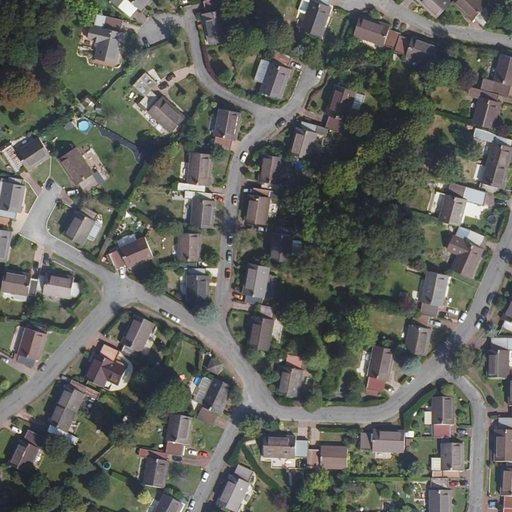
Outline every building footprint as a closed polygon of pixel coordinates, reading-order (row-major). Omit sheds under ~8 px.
[(116,11),(125,2),(122,0),(118,0),(117,1),(116,0),(110,6),(116,11)] [(139,13),(150,0),(123,0),(125,1),(125,2),(116,11),(128,21),(137,11),(139,13)] [(228,42),(221,11),(220,11),(217,0),(215,0),(201,4),(203,15),(200,16),(207,47),(228,42)] [(310,0),(309,3),(308,3),(297,32),(319,39),(329,10),(326,9),(329,0),(310,0)] [(480,29),(490,18),(481,10),(482,8),(473,0),(451,0),(448,4),(442,0),(414,0),(415,0),(413,3),(433,21),(447,5),(468,24),(471,21),(480,29)] [(303,17),(308,3),(301,1),(296,14),(303,17)] [(94,15),(91,27),(88,26),(85,42),(95,45),(99,30),(101,30),(104,18),(94,15)] [(113,65),(120,35),(118,35),(121,23),(104,18),(101,30),(99,30),(95,45),(91,59),(113,65)] [(385,31),(386,28),(356,18),(350,38),(379,47),(379,49),(390,52),(391,54),(402,57),(402,59),(428,67),(434,47),(408,38),(407,41),(395,37),(396,35),(385,31)] [(279,101),(289,72),(285,70),(289,59),(273,53),(269,66),(259,62),(252,83),(260,86),(258,93),(279,101)] [(492,83),(488,95),(496,97),(505,99),(508,87),(511,88),(511,85),(511,60),(497,56),(490,82),(492,83)] [(451,60),(445,58),(443,65),(450,67),(451,60)] [(183,117),(159,98),(157,100),(148,93),(154,86),(141,75),(129,89),(142,100),(138,106),(147,113),(145,115),(169,134),(183,117)] [(353,96),(353,94),(332,88),(324,116),(325,119),(322,130),(326,131),(339,134),(343,123),(345,124),(348,112),(353,96)] [(490,132),(497,105),(494,105),(496,97),(488,95),(477,91),(466,88),(464,96),(476,100),(469,126),(490,132)] [(357,114),(362,99),(353,96),(348,112),(357,114)] [(85,99),(78,105),(85,113),(92,106),(85,99)] [(234,141),(239,114),(218,111),(213,137),(214,138),(212,149),(228,153),(231,141),(234,141)] [(308,162),(315,136),(324,139),(326,131),(322,130),(300,123),(298,131),(295,130),(288,155),(308,162)] [(469,139),(488,144),(490,145),(492,137),(485,134),(471,130),(469,139)] [(50,157),(38,140),(16,154),(10,146),(4,150),(18,172),(24,167),(25,168),(27,172),(50,157)] [(16,175),(25,168),(24,167),(18,172),(4,150),(10,146),(8,143),(0,147),(0,151),(1,152),(6,160),(9,164),(16,175)] [(95,175),(78,149),(60,161),(77,187),(79,186),(85,196),(100,187),(94,177),(95,175)] [(210,230),(213,203),(210,202),(211,194),(202,193),(203,186),(208,187),(211,155),(189,153),(185,184),(176,183),(175,190),(184,191),(183,199),(192,201),(189,227),(210,230)] [(259,183),(258,191),(251,190),(250,196),(248,196),(244,223),(265,225),(268,199),(268,198),(266,198),(267,192),(274,193),(275,186),(277,186),(281,159),(260,155),(256,183),(259,183)] [(358,162),(349,160),(348,167),(355,169),(358,162)] [(483,164),(475,191),(477,192),(486,195),(494,197),(496,190),(500,191),(505,170),(483,164)] [(20,213),(25,187),(23,187),(7,184),(3,184),(0,204),(0,218),(11,220),(15,221),(17,213),(20,213)] [(279,201),(280,194),(294,196),(296,188),(294,184),(289,184),(285,187),(278,185),(277,186),(275,186),(274,193),(267,192),(266,198),(268,198),(268,199),(279,201)] [(372,184),(370,193),(378,195),(383,196),(386,187),(372,184)] [(482,208),(486,195),(477,192),(475,191),(450,185),(447,198),(444,197),(439,215),(437,222),(457,228),(458,228),(465,203),(482,208)] [(439,215),(444,197),(435,194),(430,213),(439,215)] [(376,199),(364,197),(362,204),(384,207),(385,202),(375,201),(376,199)] [(86,239),(95,223),(94,222),(98,215),(83,207),(79,214),(77,212),(63,236),(82,247),(86,239)] [(0,261),(6,263),(12,233),(9,233),(11,220),(0,218),(0,261)] [(94,241),(101,229),(101,226),(95,223),(86,239),(91,242),(94,241)] [(288,263),(291,237),(301,238),(301,229),(274,226),(273,235),(270,234),(267,261),(288,263)] [(470,279),(482,251),(478,249),(483,238),(458,228),(457,228),(454,236),(452,236),(446,252),(457,256),(451,272),(470,279)] [(199,262),(199,235),(178,235),(177,262),(179,262),(179,269),(189,269),(189,277),(187,277),(186,304),(207,305),(208,277),(205,277),(205,270),(195,269),(196,262),(199,262)] [(152,259),(144,239),(119,250),(118,249),(107,253),(113,270),(126,265),(127,269),(152,259)] [(263,300),(269,268),(247,264),(242,295),(244,296),(243,304),(256,306),(260,307),(261,299),(263,300)] [(36,292),(38,280),(32,279),(32,276),(6,271),(2,292),(28,297),(29,295),(35,296),(36,292)] [(440,308),(447,277),(425,272),(418,304),(421,304),(418,316),(429,318),(435,319),(437,307),(440,308)] [(79,299),(82,284),(74,283),(74,278),(47,273),(46,276),(39,275),(38,280),(36,292),(43,293),(43,295),(70,300),(71,297),(79,299)] [(511,292),(500,319),(502,321),(499,328),(504,331),(510,333),(511,334),(511,292)] [(267,352),(273,322),(271,321),(273,309),(260,307),(256,306),(254,318),(251,317),(246,348),(267,352)] [(424,357),(429,331),(427,330),(429,318),(418,316),(412,314),(410,327),(408,326),(403,353),(424,357)] [(140,355),(153,327),(134,318),(122,345),(124,346),(121,353),(136,361),(139,354),(140,355)] [(39,362),(47,336),(26,330),(19,356),(20,356),(18,363),(34,368),(36,361),(39,362)] [(511,339),(490,338),(489,350),(487,350),(485,377),(507,378),(508,352),(511,352),(511,339)] [(104,390),(115,365),(114,364),(119,353),(104,345),(98,357),(96,356),(85,381),(104,390)] [(387,382),(393,351),(373,347),(367,377),(368,378),(366,390),(381,393),(384,381),(387,382)] [(298,398),(303,371),(301,371),(303,359),(287,356),(285,368),(281,368),(276,394),(298,398)] [(217,375),(221,366),(212,362),(208,371),(217,375)] [(221,417),(233,388),(212,378),(200,408),(201,409),(196,419),(212,426),(217,415),(221,417)] [(511,378),(509,378),(508,407),(511,407),(511,419),(497,418),(497,431),(495,431),(493,462),(511,463),(511,378)] [(65,386),(47,423),(50,425),(47,431),(75,446),(78,439),(66,432),(84,395),(98,402),(101,395),(72,381),(68,388),(65,386)] [(452,425),(452,398),(431,397),(430,425),(432,425),(432,437),(441,437),(448,438),(449,425),(452,425)] [(187,446),(191,419),(171,415),(167,442),(169,443),(167,454),(169,454),(182,456),(184,445),(187,446)] [(30,474),(42,450),(41,449),(46,438),(31,430),(25,442),(22,440),(10,464),(30,474)] [(403,452),(402,431),(373,430),(373,433),(362,433),(361,448),(372,449),(373,452),(403,452)] [(346,469),(347,448),(319,447),(319,450),(306,450),(307,441),(294,441),(294,439),(263,438),(263,458),(294,460),(294,459),(306,459),(306,466),(319,467),(319,468),(346,469)] [(431,472),(431,479),(430,479),(430,491),(428,492),(428,511),(450,511),(450,491),(447,491),(447,479),(458,479),(457,472),(461,472),(461,445),(448,445),(441,444),(440,459),(440,472),(431,472)] [(165,488),(169,463),(167,462),(169,454),(167,454),(142,450),(141,458),(148,460),(144,485),(165,488)] [(440,472),(440,459),(432,459),(431,472),(440,472)] [(235,511),(236,511),(249,484),(250,484),(255,473),(238,466),(233,478),(230,476),(218,504),(235,511)] [(502,497),(501,511),(511,511),(511,469),(500,469),(499,497),(502,497)] [(177,511),(181,504),(162,495),(153,511),(177,511)]
